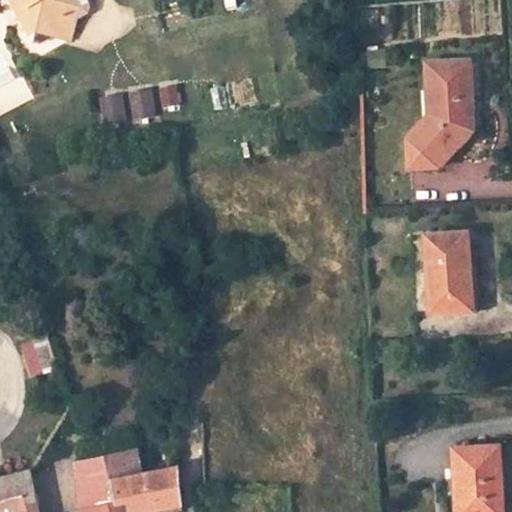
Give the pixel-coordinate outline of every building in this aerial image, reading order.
[(11,0),(30,33),(36,29),(34,25),(24,8),(27,7),(24,1),(22,0),(11,0)] [(22,0),(24,1),(27,7),(24,8),(34,25),(36,29),(30,33),(34,41),(41,42),(54,35),(70,39),(74,24),(61,0),(22,0)] [(61,0),(74,24),(79,6),(75,0),(61,0)] [(476,124),(471,120),(470,94),(476,93),(474,54),(431,56),(434,122),(422,137),(413,138),(414,161),(444,160),(444,151),(456,137),(461,141),(476,124)] [(118,99),(100,101),(104,127),(122,124),(118,99)] [(471,227),(434,229),(440,306),(461,305),(460,287),(475,286),(471,227)] [(475,286),(460,287),(461,305),(476,304),(475,286)] [(43,322),(30,325),(36,342),(48,338),(43,322)] [(44,370),(56,366),(48,338),(36,342),(44,370)] [(161,356),(177,352),(176,338),(159,342),(161,356)] [(503,511),(501,441),(455,443),(457,484),(450,485),(451,511),(503,511)] [(118,505),(112,481),(141,475),(136,450),(109,456),(78,462),(82,511),(91,511),(91,509),(118,505)] [(178,459),(166,462),(168,470),(179,468),(178,459)] [(149,511),(182,505),(179,468),(168,470),(141,475),(112,481),(118,505),(91,509),(91,511),(149,511)] [(0,511),(39,511),(30,470),(0,478),(0,511)]
